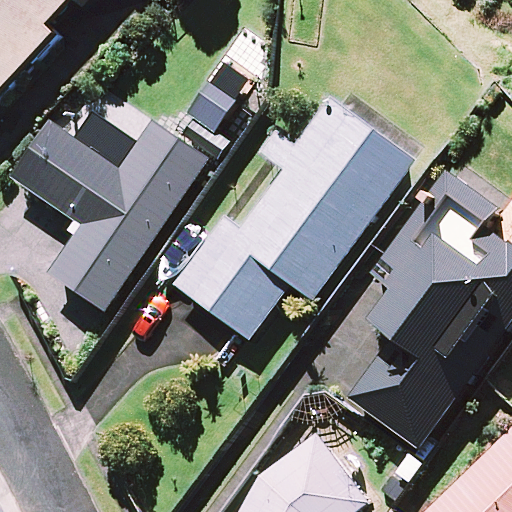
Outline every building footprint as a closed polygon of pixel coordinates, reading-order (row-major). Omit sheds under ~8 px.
[(3,0),(0,4),(0,103),(70,37),(57,23),(83,0),(3,0)] [(423,160),(334,97),(303,148),(273,141),(266,159),(293,170),(248,232),(232,220),(183,285),(257,341),(299,288),(326,301),(423,160)] [(218,161),(159,120),(127,171),(54,126),(17,187),(86,227),(51,278),(115,319),(218,161)] [(511,334),(511,214),(455,169),(378,273),(406,292),(374,340),(393,350),(352,405),(425,459),(511,334)] [(377,511),(387,505),(335,435),(275,479),(257,511),(377,511)] [(511,511),(511,438),(427,511),(511,511)]
